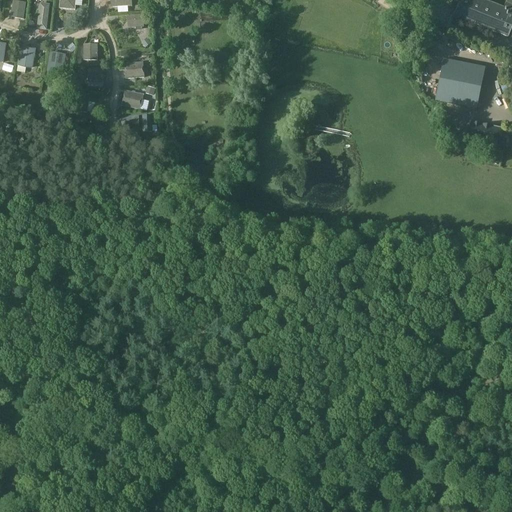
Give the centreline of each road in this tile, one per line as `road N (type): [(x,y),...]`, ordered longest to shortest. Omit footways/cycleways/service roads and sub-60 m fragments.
road 1 (track): [(417,483),(24,425)]
road 2 (secondary): [(365,511),(511,329)]
